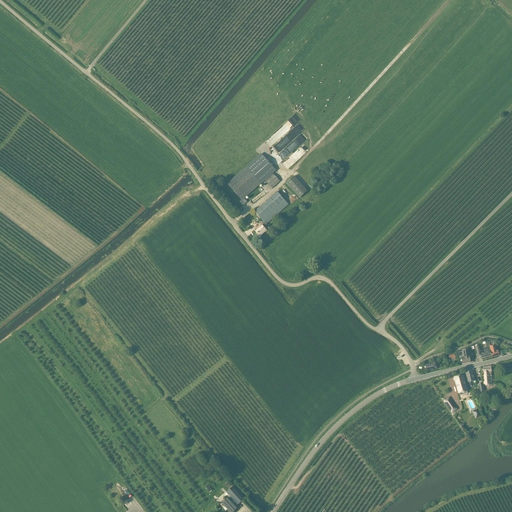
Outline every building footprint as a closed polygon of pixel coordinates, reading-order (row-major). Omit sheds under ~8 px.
[(294,116),(282,127),(287,132),(299,121),(294,116)] [(227,183),(241,200),(239,202),(243,206),(247,202),(243,198),(274,170),(260,154),(227,183)] [(265,180),(272,188),(280,181),(273,173),(265,180)] [(300,198),(308,191),(294,176),(286,183),(300,198)] [(260,236),(266,230),(264,228),(267,226),(266,225),(289,205),(282,197),(284,196),(281,191),(278,193),(277,191),(254,212),(264,223),(262,225),(256,231),(260,236)] [(260,193),(249,202),(251,205),(262,196),(260,193)] [(492,341),(489,342),(490,347),(492,357),(499,355),(498,351),(497,351),(494,342),(494,341),(492,341)] [(480,348),(476,349),(478,357),(482,356),(482,360),(491,357),(490,351),(489,347),(484,348),(485,353),(481,353),(480,348)] [(468,350),(462,351),(462,352),(458,352),(459,358),(461,358),(463,364),(471,362),(468,350)] [(427,372),(437,369),(435,362),(425,365),(427,372)] [(483,368),(484,384),(492,384),(491,372),(492,372),(491,367),(483,368)] [(466,373),(465,373),(465,376),(466,375),(468,382),(469,383),(470,387),(472,387),(471,386),(470,382),(475,380),(472,371),(466,373)] [(459,394),(460,394),(461,396),(467,394),(467,391),(468,391),(463,376),(454,378),(457,387),(455,388),(457,392),(459,392),(459,394)] [(449,397),(443,401),(452,414),(458,409),(449,397)] [(476,418),(481,415),(478,409),(473,411),(476,418)] [(228,498),(222,503),(230,511),(233,511),(238,508),(236,506),(238,504),(244,499),(233,487),(226,493),(227,494),(228,493),(230,495),(234,499),(231,501),(228,498)]
